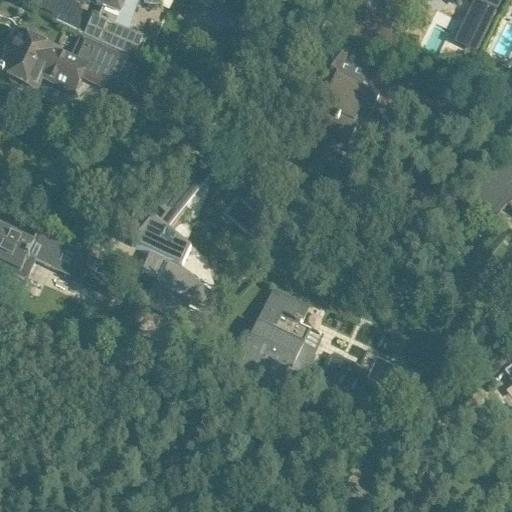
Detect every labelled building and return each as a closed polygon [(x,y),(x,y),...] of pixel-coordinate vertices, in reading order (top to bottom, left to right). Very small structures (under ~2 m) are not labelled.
[(83,0),(84,1),(119,17),(114,25),(93,16),(84,37),(137,61),(146,40),(130,32),(139,2),(160,9),(163,0),(83,0)] [(475,0),(474,0),(466,18),(487,29),(496,10),(475,0)] [(0,72),(0,77),(2,79),(2,78),(8,81),(10,87),(20,91),(26,89),(35,94),(40,82),(44,74),(76,89),(76,87),(80,81),(131,104),(147,70),(81,39),(71,62),(33,44),(15,36),(6,55),(8,56),(0,73),(0,72)] [(362,89),(364,85),(368,86),(377,65),(344,51),(330,70),(349,78),(347,82),(333,76),(318,113),(320,114),(313,132),(310,131),(304,146),(325,155),(331,141),(347,148),(356,128),(354,127),(359,114),(369,119),(379,96),(362,89)] [(137,241),(130,250),(148,259),(140,275),(155,282),(143,308),(149,311),(150,310),(145,308),(149,298),(155,286),(162,290),(161,292),(190,306),(203,311),(210,295),(200,286),(182,271),(190,252),(184,247),(183,247),(166,233),(188,206),(186,205),(211,174),(214,176),(215,174),(196,158),(155,205),(167,215),(158,225),(149,217),(148,219),(145,217),(133,234),(135,236),(134,238),(137,241)] [(511,168),(504,162),(459,215),(481,233),(505,204),(507,206),(506,207),(511,212),(511,168)] [(0,272),(27,284),(36,263),(45,267),(82,284),(85,278),(93,282),(96,276),(101,264),(64,247),(37,234),(32,245),(14,236),(16,232),(0,224),(0,272)] [(443,238),(435,247),(444,254),(451,245),(462,232),(454,225),(443,238)] [(131,282),(127,292),(140,297),(144,288),(131,282)] [(284,379),(352,410),(363,386),(368,374),(333,358),(321,384),(304,377),(315,354),(303,349),(310,333),(300,328),(308,311),(273,294),(234,378),(236,379),(240,372),(256,380),(255,381),(278,392),(284,379)]
